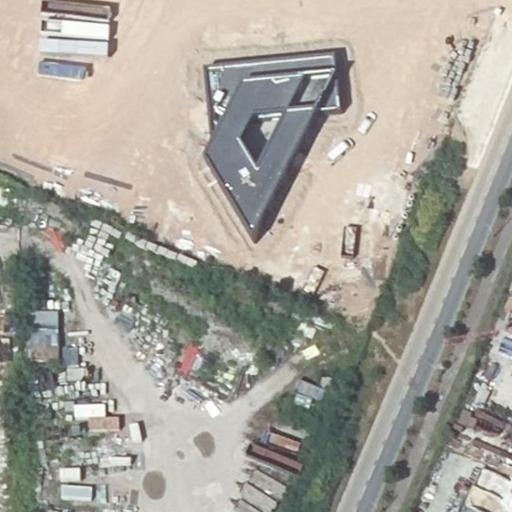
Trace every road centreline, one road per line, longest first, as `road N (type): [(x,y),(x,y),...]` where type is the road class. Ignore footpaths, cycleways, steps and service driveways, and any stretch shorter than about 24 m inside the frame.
road 1 (unclassified): [(344,511),(511,107)]
road 2 (unknown): [(195,511),(231,337)]
